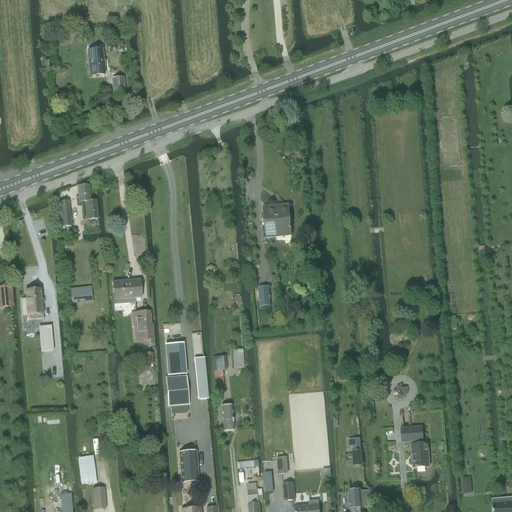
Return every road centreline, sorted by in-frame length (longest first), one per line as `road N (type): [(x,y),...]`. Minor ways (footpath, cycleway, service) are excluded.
road 1 (residential): [(0,205),(511,15)]
road 2 (primary): [(0,190),(503,0)]
